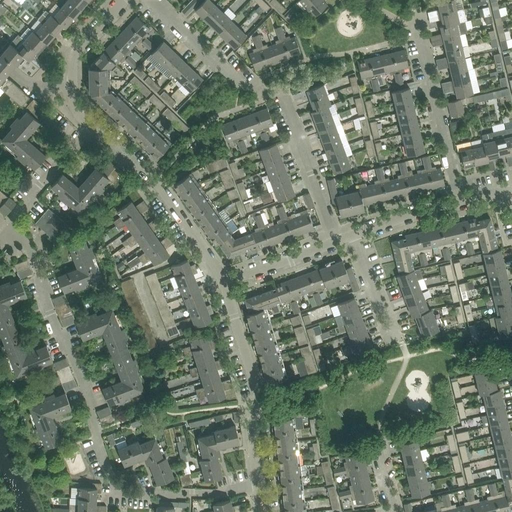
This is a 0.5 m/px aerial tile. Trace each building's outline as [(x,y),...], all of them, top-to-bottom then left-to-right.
[(21,0),(19,3),(26,10),(30,5),(26,1),(26,0),(21,0)] [(70,0),(68,0),(61,8),(74,19),(81,10),(70,0)] [(88,0),(70,0),(81,10),(89,1),(88,0)] [(192,0),(182,11),(186,15),(200,0),(192,0)] [(204,0),(195,10),(203,18),(215,5),(209,0),(204,0)] [(300,0),(307,8),(316,0),(300,0)] [(323,0),(316,0),(307,8),(314,17),(327,5),(323,0)] [(457,10),(454,0),(447,0),(438,2),(439,9),(436,10),(437,15),(457,10)] [(264,1),(260,6),(266,11),(270,7),(264,1)] [(280,3),(276,8),(282,13),(286,9),(280,3)] [(203,18),(211,25),(223,13),(215,5),(203,18)] [(61,8),(53,17),(66,28),(74,19),(61,8)] [(499,8),(492,10),(494,18),(495,18),(501,16),(499,8)] [(457,10),(437,15),(438,20),(442,19),(443,26),(467,20),(464,9),(457,10)] [(46,10),(38,19),(43,24),(48,28),(56,35),(63,26),(65,28),(66,28),(53,17),(46,10)] [(211,25),(219,33),(231,20),(223,13),(211,25)] [(285,17),(291,23),(296,18),(290,13),(285,17)] [(495,18),(494,18),(496,26),(502,25),(502,21),(506,20),(505,15),(501,16),(495,18)] [(137,16),(129,25),(153,48),(155,46),(146,38),(149,35),(147,33),(150,29),(137,16)] [(296,18),(291,23),(297,29),(302,24),(296,18)] [(442,33),(438,34),(439,39),(459,34),(468,32),(467,29),(473,27),(471,19),(467,20),(443,26),(440,27),(442,33)] [(219,33),(227,40),(239,28),(231,20),(219,33)] [(43,24),(35,33),(47,44),(56,35),(43,24)] [(129,25),(120,34),(134,46),(136,43),(139,45),(142,42),(150,50),(153,48),(129,25)] [(281,26),(278,27),(290,58),(301,54),(295,37),(290,38),(289,35),(285,37),(281,26)] [(35,33),(28,27),(21,36),(40,53),(47,44),(35,33)] [(276,44),(272,45),(278,62),(290,58),(278,27),(275,28),(280,39),(275,41),(276,44)] [(239,28),(227,40),(235,48),(247,35),(239,28)] [(494,30),(488,32),(490,39),(492,39),(496,38),(494,30)] [(504,32),(498,33),(500,41),(501,41),(506,40),(504,32)] [(21,36),(18,34),(10,44),(24,55),(29,60),(33,56),(36,58),(40,53),(21,36)] [(120,34),(112,42),(136,65),(138,63),(129,55),(133,52),(130,50),(134,46),(120,34)] [(259,34),(255,35),(267,66),(278,62),(272,45),(268,47),(267,44),(263,45),(259,34)] [(444,43),(446,50),(462,46),(459,34),(439,39),(441,44),(444,43)] [(267,66),(255,35),(253,36),(257,47),(253,49),(254,52),(249,54),(256,71),(267,66)] [(492,39),(490,39),(492,48),(498,46),(496,38),(492,39)] [(501,41),(500,41),(502,49),(508,48),(508,47),(511,46),(511,39),(506,40),(501,41)] [(151,54),(159,62),(171,49),(163,41),(151,54)] [(0,54),(0,71),(5,76),(10,71),(15,66),(15,67),(18,64),(17,63),(24,55),(10,44),(8,42),(0,50),(0,53),(1,54),(0,54)] [(112,42),(104,51),(117,64),(120,61),(122,63),(125,60),(134,68),(136,65),(112,42)] [(444,57),(445,62),(465,58),(462,46),(446,50),(447,57),(444,57)] [(159,62),(167,69),(179,56),(171,49),(159,62)] [(404,50),(392,53),(400,85),(403,84),(400,73),(405,71),(404,68),(409,67),(404,50)] [(92,95),(102,105),(113,94),(111,91),(110,68),(115,63),(117,64),(104,51),(91,65),(91,68),(89,68),(89,78),(88,78),(88,79),(89,79),(89,81),(88,81),(88,82),(89,82),(90,92),(91,92),(92,95)] [(392,53),(381,56),(385,73),(389,72),(390,75),(394,74),(397,85),(400,85),(392,53)] [(500,53),(493,55),(495,63),(497,62),(502,61),(500,53)] [(510,55),(503,56),(505,64),(507,64),(511,63),(510,55)] [(169,77),(172,79),(187,64),(179,56),(167,69),(172,74),(169,77)] [(381,56),(369,58),(376,90),(377,90),(379,90),(380,90),(377,78),(381,77),(380,74),(385,73),(381,56)] [(377,90),(369,58),(357,61),(361,78),(365,77),(366,81),(371,80),(373,91),(377,90)] [(450,67),(451,73),(468,69),(465,58),(445,62),(446,67),(450,67)] [(497,62),(495,63),(497,71),(503,70),(502,61),(497,62)] [(178,80),(182,84),(195,71),(187,64),(172,79),(175,83),(178,80)] [(139,67),(135,71),(140,77),(142,79),(146,74),(144,72),(139,67)] [(449,81),(450,86),(470,81),(468,69),(451,73),(453,80),(449,81)] [(195,71),(182,84),(191,92),(203,79),(195,71)] [(144,84),(135,76),(130,81),(139,89),(144,84)] [(155,82),(149,76),(144,81),(150,86),(155,82)] [(505,77),(499,79),(500,82),(501,87),(507,85),(505,78),(505,77)] [(30,97),(8,78),(0,87),(10,97),(5,103),(8,106),(14,100),(22,106),(30,97)] [(470,81),(450,86),(452,91),(455,90),(457,97),(473,93),(470,81)] [(156,92),(161,88),(155,82),(150,86),(156,92)] [(147,96),(151,91),(144,84),(139,89),(147,96)] [(307,90),(310,100),(327,94),(323,84),(307,90)] [(392,92),(395,102),(412,98),(409,88),(392,92)] [(508,88),(496,91),(497,97),(506,95),(507,99),(510,98),(509,94),(508,88)] [(160,96),(166,101),(170,97),(164,91),(160,96)] [(137,109),(119,92),(116,96),(113,94),(102,105),(112,115),(111,116),(112,116),(114,118),(113,118),(114,118),(115,117),(122,124),(137,109)] [(492,92),(484,94),(486,100),(494,98),(492,92)] [(161,101),(154,94),(149,99),(156,105),(161,101)] [(311,111),(311,112),(331,105),(327,94),(310,100),(314,110),(311,111)] [(484,94),(476,96),(478,102),(486,100),(484,94)] [(170,97),(166,101),(172,107),(176,102),(170,97)] [(395,102),(397,113),(414,109),(412,98),(395,102)] [(36,119),(45,109),(34,99),(25,109),(27,111),(20,119),(18,117),(10,126),(13,128),(2,140),(18,154),(16,156),(25,164),(27,162),(35,169),(46,156),(26,138),(40,122),(36,119)] [(448,102),(450,109),(463,106),(461,99),(448,102)] [(365,101),(367,109),(373,108),(371,100),(365,101)] [(161,110),(165,105),(161,101),(156,105),(161,110)] [(314,111),(311,112),(315,122),(337,114),(334,103),(331,105),(314,111)] [(182,114),(185,117),(194,109),(190,105),(182,114)] [(463,106),(450,109),(451,117),(464,113),(463,106)] [(178,117),(168,107),(163,112),(173,122),(178,117)] [(267,108),(256,112),(267,143),(270,142),(266,131),(270,129),(269,127),(274,125),(267,108)] [(373,108),(367,109),(368,117),(369,117),(375,116),(373,108)] [(122,124),(129,132),(129,133),(131,135),(132,134),(139,141),(154,126),(137,109),(122,124)] [(397,113),(400,124),(417,119),(414,109),(397,113)] [(256,112),(245,117),(251,133),(255,132),(256,135),(260,133),(264,145),(264,144),(267,143),(256,112)] [(337,114),(315,122),(319,132),(335,126),(341,124),(337,114)] [(184,132),(189,127),(178,117),(173,122),(184,132)] [(245,117),(233,121),(245,152),(248,151),(244,139),(247,138),(246,135),(251,133),(245,117)] [(366,118),(359,120),(361,128),(367,126),(366,118)] [(400,124),(402,134),(419,130),(417,119),(400,124)] [(233,121),(222,125),(225,134),(228,142),(233,140),(234,143),(237,141),(242,153),(245,152),(233,121)] [(139,141),(147,148),(146,149),(146,150),(147,149),(148,151),(148,152),(149,151),(157,158),(171,143),(154,126),(139,141)] [(319,132),(323,142),(339,136),(335,126),(319,132)] [(367,126),(361,128),(363,136),(370,134),(367,126)] [(505,129),(493,132),(499,156),(505,154),(506,154),(506,157),(511,156),(511,153),(505,129)] [(402,134),(405,145),(422,140),(419,130),(402,134)] [(493,132),(482,135),(484,145),(488,161),(493,160),(492,157),(499,156),(493,132)] [(323,142),(326,152),(343,146),(339,136),(323,142)] [(422,140),(405,145),(407,155),(424,151),(422,140)] [(471,141),(456,145),(458,152),(461,152),(464,164),(464,167),(475,164),(476,164),(473,148),(471,141)] [(381,142),(375,143),(377,151),(383,150),(381,142)] [(260,149),(263,160),(280,154),(276,143),(260,149)] [(480,146),(473,148),(476,164),(488,161),(484,145),(484,146),(480,146)] [(343,146),(326,152),(330,162),(347,156),(343,146)] [(372,147),(366,149),(368,157),(374,156),(372,147)] [(383,150),(377,151),(379,159),(385,158),(383,150)] [(263,160),(267,170),(284,164),(280,154),(263,160)] [(428,155),(425,156),(433,188),(445,186),(441,168),(436,169),(435,166),(431,167),(428,155)] [(347,156),(330,162),(334,173),(350,167),(347,156)] [(421,173),(417,174),(421,191),(433,188),(425,156),(422,157),(425,168),(421,169),(421,173)] [(207,164),(210,172),(227,166),(224,158),(207,164)] [(405,161),(402,162),(410,194),(421,191),(417,174),(413,175),(412,171),(407,173),(405,161)] [(113,182),(122,171),(116,166),(116,167),(111,162),(102,172),(97,167),(79,188),(63,174),(52,186),(60,193),(58,196),(66,203),(68,201),(80,211),(95,195),(97,197),(104,189),(102,187),(109,179),(113,182)] [(235,162),(229,164),(232,171),(238,169),(235,162)] [(398,178),(394,179),(398,197),(410,194),(402,162),(399,162),(402,174),(397,175),(398,178)] [(267,170),(271,180),(288,174),(284,164),(267,170)] [(375,184),(370,185),(374,202),(386,199),(379,167),(376,168),(378,180),(374,181),(375,184)] [(382,167),(379,167),(386,199),(398,197),(394,179),(389,180),(389,177),(384,178),(382,167)] [(220,172),(223,180),(231,177),(228,169),(220,172)] [(238,169),(232,171),(235,179),(241,177),(238,169)] [(205,193),(191,173),(174,185),(180,194),(179,194),(180,195),(181,197),(182,197),(188,205),(205,193)] [(271,180),(265,182),(269,192),(275,190),(291,184),(288,174),(271,180)] [(226,188),(234,185),(231,177),(223,180),(226,188)] [(363,205),(359,190),(337,195),(333,178),(328,179),(334,205),(338,204),(341,216),(364,211),(363,205)] [(243,182),(237,184),(240,192),(246,190),(243,182)] [(365,183),(358,184),(359,190),(363,205),(364,205),(374,202),(370,185),(366,186),(365,183)] [(291,184),(275,190),(279,201),(295,195),(291,184)] [(0,210),(6,215),(16,203),(9,197),(0,189),(0,210)] [(238,197),(235,189),(227,192),(230,200),(238,197)] [(246,190),(240,192),(243,199),(248,197),(246,190)] [(304,195),(306,202),(312,200),(309,192),(304,195)] [(188,205),(194,213),(193,214),(193,215),(194,214),(195,216),(195,217),(196,216),(202,225),(219,212),(205,193),(188,205)] [(114,222),(116,225),(146,204),(144,200),(135,206),(131,201),(117,211),(121,217),(114,222)] [(250,202),(244,204),(247,212),(253,210),(250,202)] [(126,224),(130,229),(144,219),(140,214),(149,208),(146,204),(116,225),(119,229),(126,224)] [(283,205),(280,207),(292,238),(303,233),(297,217),(293,218),(292,215),(287,217),(283,205)] [(278,223),(274,225),(280,242),(292,238),(280,207),(277,208),(281,219),(277,220),(278,223)] [(36,223),(57,241),(70,226),(49,208),(36,223)] [(301,215),(297,217),(303,233),(314,229),(307,209),(300,212),(301,215)] [(219,212),(202,225),(208,233),(207,234),(208,234),(209,236),(208,236),(209,236),(210,236),(216,244),(218,242),(230,234),(233,232),(238,228),(231,219),(226,222),(219,212)] [(261,214),(258,215),(269,246),(280,242),(274,225),(273,222),(269,224),(265,225),(261,214)] [(256,231),(251,233),(256,247),(258,250),(269,246),(258,215),(255,216),(254,216),(259,228),(255,229),(256,231)] [(126,239),(129,243),(159,222),(156,218),(148,224),(144,219),(130,229),(134,234),(126,239)] [(479,236),(484,253),(498,250),(490,218),(476,221),(476,218),(475,219),(479,236)] [(475,237),(479,236),(475,219),(464,221),(471,253),(474,253),(472,241),(476,240),(475,237)] [(468,254),(471,253),(464,221),(452,224),(456,242),(461,240),(462,244),(466,243),(468,254)] [(139,242),(142,247),(157,237),(153,231),(161,225),(159,222),(129,243),(131,247),(139,242)] [(452,243),(456,242),(452,224),(440,227),(448,259),(451,258),(448,247),(453,246),(452,243)] [(445,260),(448,259),(440,227),(429,230),(433,247),(437,246),(438,249),(442,248),(445,260)] [(428,248),(433,247),(429,230),(417,232),(425,264),(428,264),(425,252),(429,251),(428,248)] [(422,265),(425,264),(417,232),(405,235),(406,238),(410,253),(414,252),(415,255),(419,254),(422,265)] [(235,239),(230,234),(218,242),(229,257),(256,247),(251,233),(235,239)] [(139,257),(141,261),(171,239),(169,236),(160,242),(157,237),(142,247),(146,252),(139,257)] [(95,257),(94,255),(90,246),(88,247),(84,237),(68,243),(78,268),(58,276),(64,292),(74,288),(75,291),(86,286),(85,284),(100,278),(92,258),(95,257)] [(414,270),(410,253),(406,238),(392,241),(400,274),(414,270)] [(171,239),(141,261),(144,264),(151,259),(155,265),(169,254),(165,249),(174,243),(171,239)] [(484,253),(486,264),(503,260),(501,249),(498,250),(484,253)] [(127,260),(130,268),(141,264),(138,256),(127,260)] [(15,264),(20,278),(33,273),(28,259),(15,264)] [(175,276),(176,276),(196,268),(194,264),(190,266),(188,260),(172,266),(175,276)] [(343,260),(319,269),(326,286),(327,288),(350,280),(354,291),(360,289),(351,267),(346,269),(343,260)] [(486,264),(489,274),(506,270),(503,260),(486,264)] [(460,261),(454,263),(455,271),(462,269),(460,261)] [(122,262),(117,265),(120,270),(126,267),(122,262)] [(175,276),(170,278),(174,289),(180,286),(196,280),(193,274),(198,272),(196,268),(176,276),(175,276)] [(319,269),(308,273),(320,304),(323,303),(318,292),(323,290),(322,287),(326,286),(319,269)] [(462,269),(455,271),(457,279),(464,278),(462,269)] [(417,279),(414,270),(400,274),(397,275),(401,286),(417,279)] [(489,274),(491,285),(508,281),(506,270),(489,274)] [(452,271),(446,273),(448,281),(454,280),(452,271)] [(308,273),(297,277),(303,294),(307,292),(308,295),(313,294),(317,305),(320,304),(308,273)] [(297,277),(286,282),(297,312),(300,311),(296,300),(300,298),(299,296),(303,294),(297,277)] [(120,283),(122,288),(134,284),(131,278),(120,283)] [(421,290),(417,279),(401,286),(405,296),(421,290)] [(0,331),(1,334),(17,328),(7,304),(27,296),(21,280),(11,284),(10,281),(0,285),(0,287),(0,288),(0,331)] [(180,286),(184,296),(204,288),(202,284),(198,286),(196,280),(180,286)] [(491,285),(494,296),(511,292),(508,281),(491,285)] [(274,286),(275,289),(281,303),(285,301),(286,304),(290,302),(295,313),(297,312),(286,282),(274,286)] [(465,282),(459,284),(460,292),(467,291),(465,282)] [(122,288),(125,294),(136,289),(134,284),(122,288)] [(456,285),(449,286),(451,295),(458,293),(456,285)] [(152,292),(154,297),(164,293),(162,288),(152,292)] [(184,296),(188,307),(204,300),(201,294),(206,293),(204,288),(184,296)] [(125,294),(127,299),(138,295),(136,289),(125,294)] [(245,300),(249,313),(267,308),(281,303),(275,289),(245,300)] [(425,300),(421,290),(405,296),(408,306),(425,300)] [(467,291),(460,292),(462,300),(469,299),(467,291)] [(494,296),(496,306),(511,302),(511,296),(511,292),(494,296)] [(164,293),(154,297),(156,301),(165,297),(164,293)] [(52,299),(63,326),(76,321),(68,301),(65,294),(52,299)] [(127,299),(129,305),(140,301),(138,295),(127,299)] [(338,304),(342,314),(358,308),(355,298),(338,304)] [(188,307),(192,317),(212,309),(210,304),(206,306),(204,300),(188,307)] [(428,310),(425,300),(408,306),(412,316),(431,309),(428,310)] [(129,305),(131,311),(142,306),(140,301),(129,305)] [(495,317),(511,313),(511,302),(496,306),(498,316),(495,317)] [(470,304),(464,305),(466,313),(472,312),(470,304)] [(131,311),(133,316),(145,312),(142,306),(131,311)] [(461,306),(454,307),(456,315),(463,314),(461,306)] [(160,312),(162,317),(172,313),(170,308),(160,312)] [(251,328),(254,338),(274,331),(267,308),(249,313),(246,314),(250,324),(249,325),(250,327),(249,327),(250,328),(251,328)] [(342,314),(346,324),(362,318),(358,308),(342,314)] [(87,319),(77,323),(83,339),(103,331),(105,336),(107,335),(111,346),(109,347),(112,356),(128,350),(124,340),(127,339),(123,328),(120,329),(112,309),(97,315),(96,312),(95,313),(86,317),(87,319)] [(212,309),(192,317),(196,327),(212,321),(209,314),(214,313),(212,309)] [(435,319),(431,309),(412,316),(412,317),(415,316),(419,326),(435,319)] [(133,316),(136,322),(147,317),(145,312),(133,316)] [(472,312),(466,313),(467,321),(474,319),(472,312)] [(172,313),(162,317),(164,321),(173,318),(172,313)] [(511,313),(495,317),(498,328),(511,324),(511,313)] [(309,314),(302,316),(305,324),(311,322),(309,314)] [(463,314),(456,315),(458,323),(464,322),(463,314)] [(299,315),(290,318),(293,325),(301,323),(299,315)] [(136,322),(138,327),(149,323),(147,317),(136,322)] [(346,324),(349,334),(366,328),(362,318),(346,324)] [(439,330),(435,319),(419,326),(422,336),(439,330)] [(138,327),(140,333),(151,329),(149,323),(138,327)] [(511,324),(498,328),(500,339),(511,335),(511,324)] [(475,325),(469,326),(471,334),(477,333),(475,325)] [(302,326),(294,329),(296,337),(297,336),(305,334),(302,326)] [(17,328),(1,334),(5,344),(2,345),(7,356),(9,355),(17,375),(32,369),(33,372),(44,368),(43,365),(53,361),(47,345),(27,353),(17,328)] [(313,328),(307,329),(309,337),(315,335),(313,328)] [(349,334),(353,344),(370,338),(366,328),(349,334)] [(140,333),(142,339),(153,334),(151,329),(140,333)] [(258,351),(261,360),(281,354),(274,331),(254,338),(257,347),(255,348),(256,348),(257,350),(256,350),(257,351),(258,351)] [(477,333),(471,334),(472,342),(479,341),(477,333)] [(142,339),(144,344),(156,340),(153,334),(142,339)] [(183,348),(184,353),(219,342),(218,337),(208,340),(206,334),(190,339),(192,346),(183,348)] [(297,336),(296,337),(299,345),(307,342),(305,334),(297,336)] [(315,335),(309,337),(311,345),(323,342),(320,334),(315,335)] [(370,338),(353,344),(357,355),(374,348),(370,338)] [(156,340),(144,344),(146,350),(158,345),(156,340)] [(194,354),(196,360),(213,355),(211,349),(221,346),(219,342),(184,353),(186,357),(194,354)] [(308,345),(300,348),(304,362),(305,361),(313,359),(308,345)] [(319,348),(313,350),(315,358),(322,356),(319,348)] [(122,380),(102,388),(109,404),(119,400),(120,403),(129,399),(130,399),(129,396),(144,390),(136,370),(139,369),(135,358),(132,359),(128,350),(112,356),(116,366),(118,365),(123,376),(121,377),(122,380)] [(281,354),(261,360),(264,370),(263,371),(264,373),(264,374),(265,374),(268,384),(288,377),(281,354)] [(189,369),(191,373),(226,362),(225,358),(215,361),(213,355),(196,360),(198,366),(189,369)] [(322,356),(315,358),(319,371),(326,368),(322,356)] [(62,383),(65,390),(77,385),(69,365),(66,358),(54,363),(62,384),(62,383)] [(305,361),(304,362),(308,374),(316,371),(313,359),(305,361)] [(201,375),(203,381),(219,376),(217,370),(227,367),(226,362),(191,373),(192,378),(201,375)] [(475,373),(477,384),(495,380),(492,369),(475,373)] [(165,380),(166,389),(175,388),(174,383),(185,381),(185,376),(165,380)] [(196,390),(197,394),(232,383),(231,379),(221,382),(219,376),(203,381),(205,387),(196,390)] [(495,380),(477,384),(480,394),(483,394),(497,390),(497,389),(495,380)] [(232,383),(197,394),(198,398),(207,395),(209,402),(226,397),(224,390),(234,387),(232,383)] [(460,388),(453,389),(455,398),(461,396),(460,388)] [(483,394),(486,404),(503,400),(500,390),(483,394)] [(54,394),(45,397),(44,398),(45,401),(30,406),(38,427),(35,428),(39,438),(42,437),(46,447),(61,441),(52,416),(72,408),(65,392),(55,396),(54,394)] [(486,404),(488,415),(505,411),(503,400),(486,404)] [(168,403),(171,411),(171,410),(179,409),(176,401),(169,403),(168,403)] [(97,411),(102,425),(115,420),(112,413),(109,406),(97,411)] [(284,505),(285,511),(306,511),(295,417),(314,415),(313,409),(283,412),(284,418),(274,419),(275,430),(274,430),(274,431),(275,433),(274,433),(276,433),(278,454),(277,454),(277,455),(278,457),(277,457),(279,457),(281,478),(280,478),(281,480),(280,480),(280,481),(282,481),(284,501),(283,502),(284,504),(283,504),(283,505),(284,505)] [(488,415),(481,417),(484,427),(491,426),(508,421),(505,411),(488,415)] [(150,415),(141,419),(143,424),(144,426),(150,423),(149,421),(152,420),(150,415)] [(209,417),(189,422),(190,427),(211,423),(209,417)] [(143,424),(141,419),(131,423),(133,428),(143,424)] [(491,426),(493,436),(510,432),(508,421),(491,426)] [(236,426),(225,428),(229,445),(240,443),(236,426)] [(225,428),(215,431),(219,448),(229,445),(225,428)] [(466,431),(456,434),(458,442),(459,442),(470,439),(468,431),(466,431)] [(493,436),(495,447),(511,442),(511,438),(510,432),(493,436)] [(107,435),(111,445),(116,444),(112,433),(107,435)] [(215,434),(198,438),(203,459),(204,459),(218,456),(221,455),(219,448),(215,434)] [(452,434),(446,435),(448,443),(454,442),(452,434)] [(182,435),(176,437),(182,462),(187,461),(183,440),(182,435)] [(155,438),(140,444),(145,458),(147,465),(150,464),(166,457),(167,456),(165,451),(161,452),(155,438)] [(400,443),(403,454),(420,450),(417,439),(400,443)] [(135,461),(145,458),(140,444),(139,441),(128,445),(135,461)] [(454,442),(448,443),(450,451),(456,450),(454,442)] [(511,442),(495,447),(498,457),(511,454),(511,442)] [(313,446),(309,446),(310,451),(313,451),(318,450),(317,443),(312,443),(313,446)] [(124,465),(135,461),(128,445),(118,449),(124,465)] [(459,446),(461,455),(467,453),(465,445),(459,446)] [(403,454),(405,465),(422,461),(420,450),(403,454)] [(333,469),(334,472),(366,465),(363,453),(346,457),(347,461),(344,462),(345,467),(333,469)] [(467,453),(461,455),(462,462),(469,461),(467,453)] [(511,454),(498,457),(500,468),(511,465),(511,454)] [(457,455),(451,456),(453,464),(459,463),(457,455)] [(201,460),(203,470),(220,466),(218,456),(204,459),(201,460)] [(150,464),(154,473),(170,467),(166,457),(150,464)] [(328,461),(321,462),(324,473),(325,473),(330,472),(328,461)] [(405,465),(408,475),(425,471),(422,461),(405,465)] [(459,463),(453,464),(455,472),(461,471),(459,463)] [(350,476),(351,480),(369,476),(366,465),(334,472),(335,475),(346,472),(347,477),(350,476)] [(511,465),(500,468),(503,479),(511,476),(511,465)] [(220,466),(203,470),(206,481),(223,477),(220,466)] [(470,466),(464,467),(466,476),(472,475),(470,466)] [(170,467),(154,473),(158,484),(174,478),(170,467)] [(408,475),(410,486),(427,482),(425,471),(408,475)] [(325,473),(324,473),(327,484),(333,483),(330,472),(325,473)] [(339,492),(339,496),(372,488),(369,476),(351,480),(352,485),(349,485),(350,490),(339,492)] [(463,476),(456,478),(458,486),(464,484),(463,476)] [(511,476),(503,479),(506,489),(507,495),(511,509),(511,476)] [(427,482),(410,486),(413,497),(430,492),(427,482)] [(79,487),(79,498),(96,499),(97,493),(101,493),(102,483),(93,483),(92,488),(79,487)] [(488,500),(484,501),(486,511),(498,511),(492,483),(489,484),(491,496),(487,497),(488,500)] [(495,483),(492,483),(498,511),(511,511),(511,509),(507,495),(506,495),(502,496),(501,493),(498,494),(495,483)] [(334,486),(327,487),(330,499),(331,499),(336,497),(334,486)] [(372,488),(339,496),(340,499),(352,496),(353,500),(356,499),(357,504),(375,500),(372,488)] [(472,488),(468,489),(473,511),(486,511),(484,501),(479,502),(478,499),(475,500),(472,488)] [(464,505),(461,506),(462,511),(473,511),(468,489),(465,490),(468,501),(463,502),(464,505)] [(441,511),(437,511),(449,511),(445,494),(442,495),(445,507),(440,508),(441,511)] [(448,494),(445,494),(449,511),(462,511),(461,506),(455,507),(455,504),(451,505),(448,494)] [(331,499),(330,499),(332,509),(339,508),(336,497),(331,499)] [(70,504),(69,511),(106,511),(106,506),(96,505),(96,499),(79,498),(79,504),(70,504)] [(206,511),(226,511),(243,508),(242,504),(232,506),(230,500),(213,504),(215,510),(206,511)] [(424,511),(425,511),(421,511),(412,511),(410,503),(404,504),(405,511),(424,511)]
